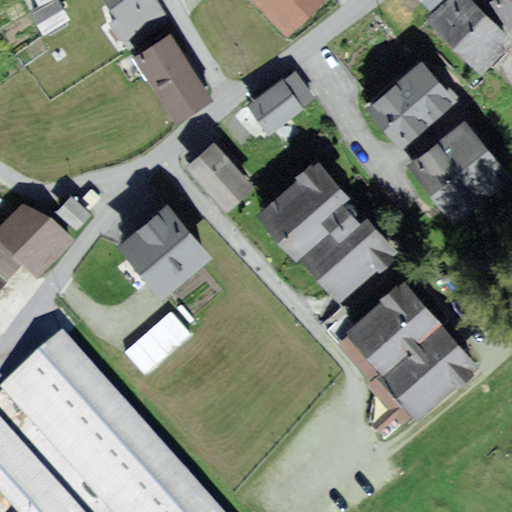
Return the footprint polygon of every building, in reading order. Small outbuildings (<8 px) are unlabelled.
[(64,9),(59,0),(51,0),(29,12),(42,37),(71,22),(64,9)] [(150,0),(102,0),(114,15),(105,22),(126,49),(165,20),(150,0)] [(246,0),(278,35),(317,0),(246,0)] [(509,44),(465,0),(454,0),(432,22),(481,72),(509,44)] [(511,23),(511,0),(493,0),(511,25),(511,23)] [(195,70),(167,29),(131,53),(176,119),(212,95),(195,70)] [(461,96),(421,49),(360,100),(400,147),(461,96)] [(311,102),(293,76),(252,103),(261,116),(269,130),(311,102)] [(462,118),(413,157),(454,209),(503,171),(462,118)] [(234,164),(214,142),(187,167),(227,211),(254,186),(234,164)] [(342,192),(315,164),(259,220),(333,293),(361,265),(388,238),(342,192)] [(91,208),(73,190),(56,206),(74,225),(82,217),(91,208)] [(212,252),(166,197),(147,212),(113,240),(160,295),(212,252)] [(70,241),(27,198),(0,225),(0,246),(32,278),(57,254),(70,241)] [(443,332),(403,282),(347,327),(424,421),(479,376),(443,332)] [(222,511),(62,335),(5,387),(118,511),(222,511)] [(83,511),(0,420),(0,483),(26,511),(83,511)]
